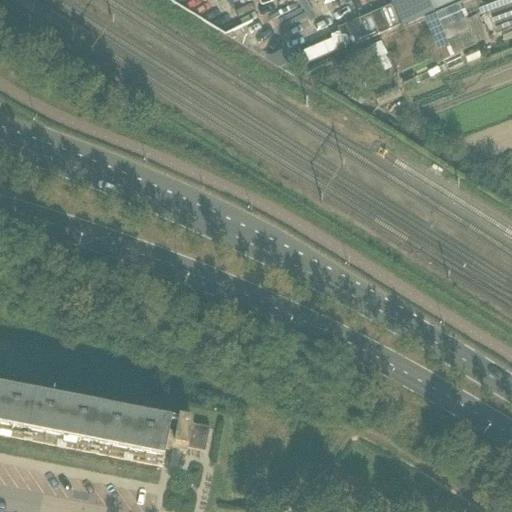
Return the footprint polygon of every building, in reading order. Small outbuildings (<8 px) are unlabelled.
[(402,29),(433,14),(456,4),(454,0),(388,0),(392,8),(401,27),(402,29)] [(480,0),(488,17),(483,20),(489,33),(494,31),(497,38),(511,31),(511,3),(510,0),(480,0)] [(472,33),(467,22),(466,20),(464,21),(458,7),(435,16),(441,29),(441,30),(443,35),(447,44),(470,33),(472,33)] [(338,31),(339,35),(347,51),(401,27),(392,8),(338,31)] [(476,47),(486,42),(475,19),(467,22),(472,33),(470,33),(476,47)] [(336,53),(331,42),(295,58),(299,69),(336,53)] [(0,431),(163,464),(164,462),(170,427),(0,393),(0,431)] [(179,423),(173,454),(186,457),(187,451),(205,454),(210,430),(192,427),(192,426),(179,423)]
